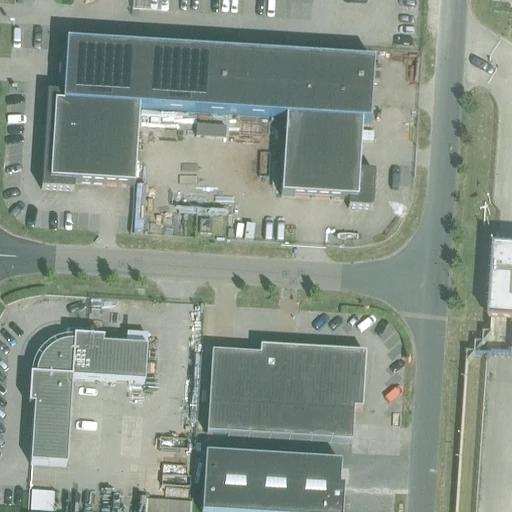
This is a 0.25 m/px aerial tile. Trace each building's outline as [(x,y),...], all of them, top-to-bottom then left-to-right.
[(348,210),(372,211),(375,174),(359,173),(362,125),(370,125),(374,64),(66,44),(63,95),(47,94),(41,191),(74,193),(74,185),(134,189),(139,111),(283,120),(286,120),(281,198),(349,202),(348,210)] [(199,235),(210,236),(211,223),(200,222),(199,235)] [(511,252),(497,251),(492,325),(511,325),(511,245),(511,246),(511,249),(511,252)] [(37,372),(36,378),(30,378),(28,408),(34,408),(30,466),(67,468),(73,382),(146,386),(148,349),(104,347),(104,341),(74,340),(73,345),(67,345),(61,346),(56,349),(50,352),(46,356),(42,361),(39,366),(37,372)] [(260,350),(260,358),(212,355),(207,437),(352,445),(352,441),(351,440),(352,425),(353,425),(354,412),(362,412),(366,356),(260,350)] [(341,465),(206,457),(202,511),(342,511),(344,489),(340,488),(340,485),(338,485),(339,469),(341,469),(341,465)] [(30,511),(53,511),(54,495),(31,493),(30,511)]
